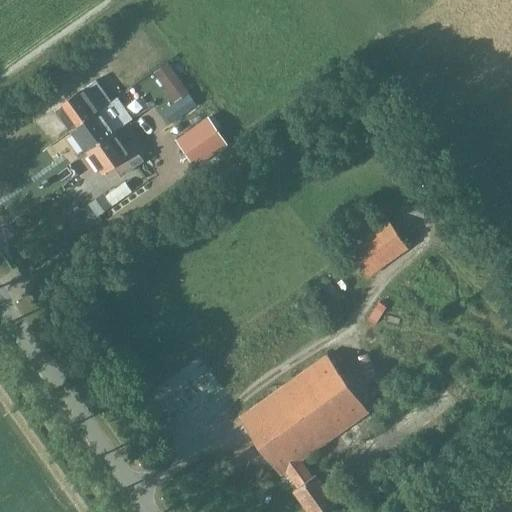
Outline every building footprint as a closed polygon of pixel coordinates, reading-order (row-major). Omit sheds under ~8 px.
[(167,65),(154,74),(169,95),(182,86),(167,65)] [(111,103),(95,81),(55,109),(71,131),(107,105),(111,103)] [(122,126),(107,105),(71,131),(85,152),(112,133),(122,126)] [(195,167),(227,144),(207,117),(175,139),(195,167)] [(112,133),(85,152),(101,174),(113,166),(121,177),(142,162),(130,144),(123,149),(112,133)] [(2,157),(7,170),(27,162),(22,149),(2,157)] [(368,279),(408,250),(383,215),(343,244),(368,279)] [(293,491),(308,511),(325,511),(336,505),(314,475),(311,477),(300,461),(323,445),(367,413),(326,356),(239,417),(280,475),(285,472),(297,488),(293,491)] [(367,414),(378,437),(410,422),(399,399),(367,414)]
